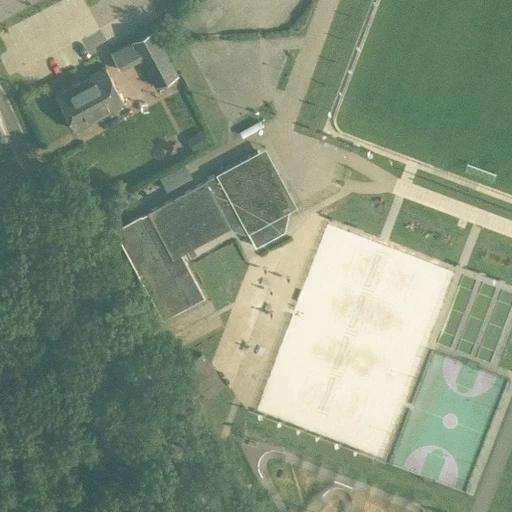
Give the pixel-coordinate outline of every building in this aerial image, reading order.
[(153,30),(131,41),(154,86),(176,75),(153,30)] [(74,131),(122,104),(102,68),(54,95),(74,131)] [(283,232),(288,211),(257,152),(215,174),(215,175),(146,212),(172,259),(180,254),(240,222),(247,233),(255,247),(283,232)] [(191,177),(183,163),(158,177),(165,191),(191,177)] [(172,259),(146,212),(113,230),(163,320),(204,297),(180,254),(172,259)]
